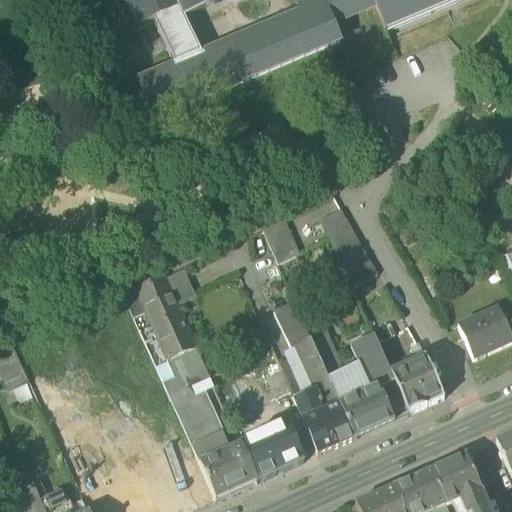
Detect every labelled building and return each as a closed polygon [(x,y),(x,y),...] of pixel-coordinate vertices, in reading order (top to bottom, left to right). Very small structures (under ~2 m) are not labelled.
[(164,47),(175,68),(201,57),(184,21),(173,0),(126,0),(127,1),(125,2),(132,16),(134,15),(140,29),(153,23),(164,47)] [(173,0),(184,21),(209,8),(204,0),(173,0)] [(300,15),(201,57),(175,68),(192,107),(340,45),(333,27),(340,24),(330,0),(305,0),(295,5),(300,15)] [(330,0),(340,24),(357,16),(375,9),(371,0),(330,0)] [(371,0),(375,9),(385,32),(461,0),(371,0)] [(136,84),(157,133),(196,116),(192,107),(175,68),(136,84)] [(377,279),(364,256),(340,214),(322,223),(342,269),(353,292),(377,279)] [(262,234),(277,269),(299,258),(284,224),(262,234)] [(184,273),(164,282),(177,310),(196,301),(184,273)] [(167,396),(192,452),(219,440),(200,397),(196,399),(192,389),(209,382),(177,310),(164,282),(163,279),(134,292),(146,317),(167,365),(174,382),(162,387),(167,396)] [(122,298),(133,323),(146,317),(134,292),(122,298)] [(317,359),(310,344),(305,332),(304,328),(294,306),(274,316),(284,338),(291,353),(295,351),(302,366),(317,359)] [(457,331),(472,365),(475,364),(476,365),(484,361),(484,360),(511,347),(511,346),(511,345),(497,313),(457,331)] [(359,368),(344,375),(326,336),(317,326),(305,332),(310,344),(317,359),(328,383),(339,408),(370,395),(359,368)] [(373,339),(376,346),(394,338),(389,326),(388,327),(371,335),(373,339)] [(269,349),(261,330),(246,337),(255,356),(269,349)] [(55,416),(62,431),(122,404),(109,374),(135,362),(120,331),(70,354),(77,371),(67,375),(72,387),(58,394),(66,411),(55,416)] [(370,395),(339,408),(354,443),(357,442),(356,442),(409,419),(390,376),(376,346),(373,339),(350,349),(359,368),(370,395)] [(0,355),(0,380),(1,383),(23,373),(12,350),(0,355)] [(283,356),(285,362),(294,381),(302,399),(314,394),(302,366),(295,351),(291,353),(283,356)] [(317,459),(354,443),(339,408),(328,383),(317,359),(302,366),(314,394),(316,400),(308,403),(315,419),(302,424),(301,425),(317,459)] [(390,376),(409,419),(426,411),(426,410),(443,403),(424,360),(424,361),(423,361),(390,376)] [(302,399),(294,381),(285,362),(276,365),(281,375),(285,384),(290,397),(293,403),(302,399)] [(155,370),(162,387),(174,382),(167,365),(155,370)] [(29,386),(23,373),(1,383),(7,396),(29,386)] [(265,382),(275,404),(290,397),(285,384),(281,375),(265,382)] [(213,391),(209,382),(192,389),(196,399),(200,397),(213,391)] [(302,399),(293,403),(302,424),(315,419),(308,403),(316,400),(314,394),(302,399)] [(200,511),(216,505),(215,504),(199,468),(192,452),(167,396),(103,425),(132,490),(85,511),(200,511)] [(246,436),(250,445),(280,431),(277,422),(246,436)] [(239,449),(256,486),(275,478),(275,477),(282,474),(282,475),(302,466),(286,428),(280,431),(250,445),(239,449)] [(511,437),(495,445),(511,480),(511,479),(511,437)] [(222,439),(219,440),(192,452),(199,468),(229,454),(222,439)] [(239,449),(229,454),(246,491),(256,487),(256,486),(239,449)] [(229,454),(199,468),(215,504),(246,491),(229,454)] [(446,509),(451,507),(459,503),(462,511),(473,511),(486,507),(465,460),(464,460),(448,467),(431,475),(446,509)] [(439,511),(446,509),(431,475),(408,485),(408,484),(392,491),(401,511),(439,511)] [(26,491),(35,511),(51,511),(46,500),(39,485),(26,491)] [(355,508),(356,511),(401,511),(392,491),(355,508)] [(73,511),(64,492),(46,500),(51,511),(73,511)] [(453,511),(462,511),(459,503),(451,507),(453,511)]
